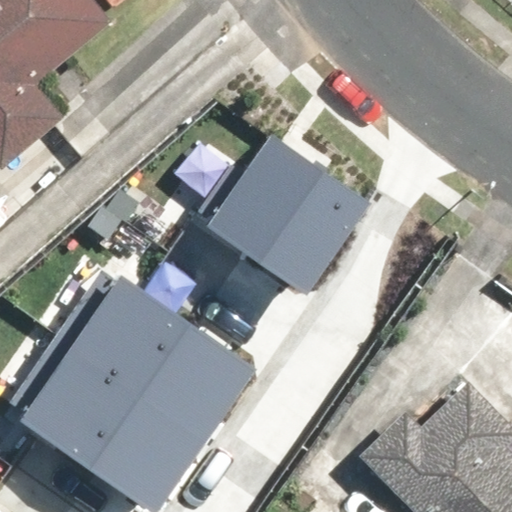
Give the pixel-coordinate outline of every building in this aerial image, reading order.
[(86,0),(0,0),(0,153),(52,113),(23,76),(99,15),(86,0)] [(104,0),(111,8),(121,0),(104,0)] [(268,127),(208,217),(302,279),(362,188),(268,127)] [(113,266),(21,396),(158,493),(251,362),(113,266)] [(511,511),(511,451),(454,387),(374,457),(423,511),(511,511)]
